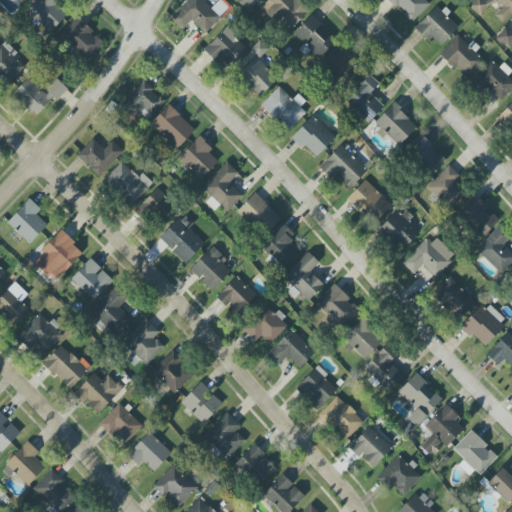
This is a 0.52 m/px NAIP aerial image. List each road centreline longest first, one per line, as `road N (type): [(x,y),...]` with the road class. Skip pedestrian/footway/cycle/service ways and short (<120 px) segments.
road 1 (residential): [(107,0),(274,165),(511,425)]
road 2 (residential): [(0,121),(173,298),(357,511)]
road 3 (residential): [(0,201),(156,0)]
road 4 (residential): [(341,0),(511,185)]
road 5 (residential): [(0,364),(131,511)]
